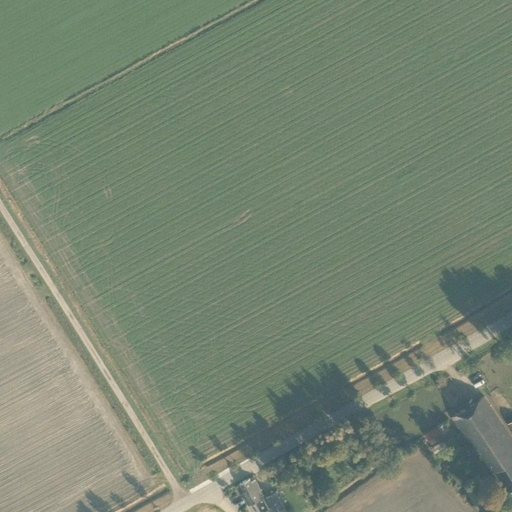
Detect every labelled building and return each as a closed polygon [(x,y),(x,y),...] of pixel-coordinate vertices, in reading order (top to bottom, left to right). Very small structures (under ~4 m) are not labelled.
[(452,416),(463,432),(479,456),(478,456),(490,474),(495,470),(509,491),(511,488),(511,437),(484,395),(452,416)] [(438,425),(442,432),(443,433),(450,428),(445,421),(438,425)] [(294,473),(301,469),(297,461),(289,465),(294,473)] [(252,480),(250,477),(240,482),(246,493),(243,495),(249,504),(256,500),(263,511),(269,507),(263,496),(265,495),(255,478),(252,480)] [(265,497),(273,511),(274,511),(285,506),(276,491),(265,497)]
